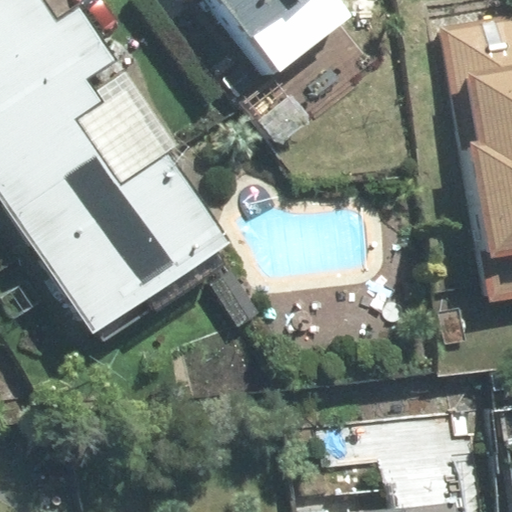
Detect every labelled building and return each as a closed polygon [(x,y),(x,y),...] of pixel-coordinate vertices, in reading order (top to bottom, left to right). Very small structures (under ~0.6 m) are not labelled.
[(0,0),(0,228),(69,336),(212,244),(155,156),(105,187),(62,120),(90,103),(74,79),(103,62),(70,9),(46,25),(29,0),(0,0)] [(333,17),(319,0),(195,0),(227,40),(230,37),(258,75),(333,17)] [(511,13),(429,26),(472,304),(511,297),(511,13)] [(251,313),(221,269),(197,285),(227,329),(251,313)] [(511,402),(487,404),(491,444),(511,442),(511,402)]
